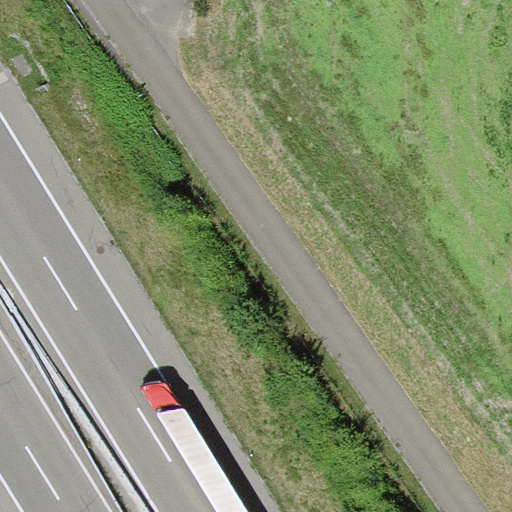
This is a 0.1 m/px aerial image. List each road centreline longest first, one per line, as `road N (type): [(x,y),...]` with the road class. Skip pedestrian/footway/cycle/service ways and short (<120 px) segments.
road 1 (track): [(455,511),(96,0)]
road 2 (motorway): [(205,511),(0,179)]
road 3 (motorway): [(0,405),(66,511)]
